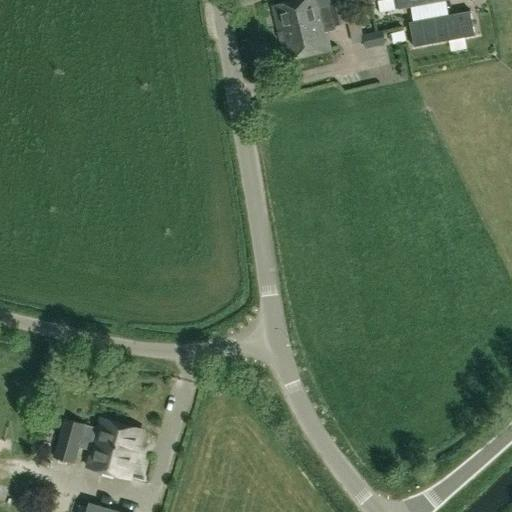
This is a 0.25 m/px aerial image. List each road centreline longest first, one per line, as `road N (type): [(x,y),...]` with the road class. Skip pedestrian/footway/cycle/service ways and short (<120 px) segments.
road 1 (unclassified): [(274,341),(219,0)]
road 2 (unclassified): [(274,341),(143,350),(0,320)]
road 3 (unclassified): [(376,511),(300,409),(274,341)]
